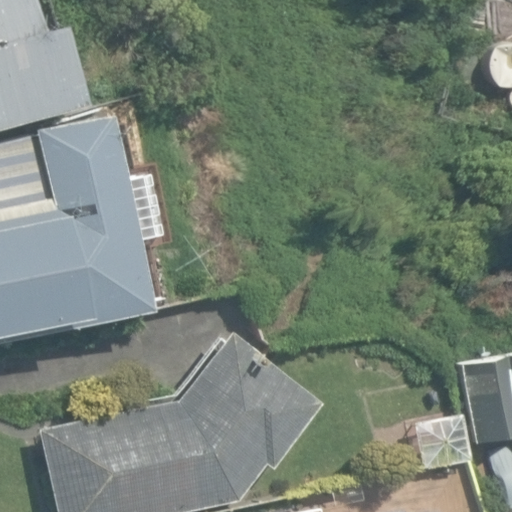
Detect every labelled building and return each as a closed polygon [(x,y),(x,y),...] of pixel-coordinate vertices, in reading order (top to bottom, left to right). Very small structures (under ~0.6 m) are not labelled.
[(0,0),(0,121),(68,101),(43,22),(27,28),(18,0),(0,0)] [(108,176),(95,113),(25,128),(27,135),(0,142),(0,335),(135,307),(121,236),(143,231),(131,171),(108,176)] [(30,428),(48,511),(166,511),(229,498),(257,463),(263,468),(314,404),(218,328),(162,399),(30,428)] [(511,348),(457,360),(474,442),(511,433),(511,348)] [(409,419),(415,461),(459,454),(453,412),(409,419)]
